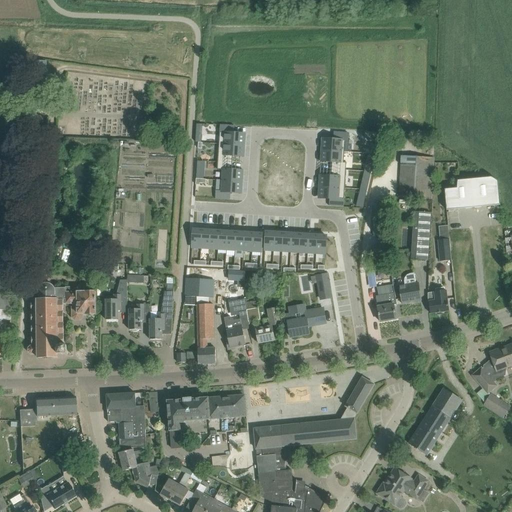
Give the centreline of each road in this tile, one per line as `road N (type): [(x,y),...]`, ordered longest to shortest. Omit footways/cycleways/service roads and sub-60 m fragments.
road 1 (track): [(24,284),(43,83),(64,70),(183,90),(173,261),(181,273)]
road 2 (residential): [(305,212),(309,134),(255,133),(252,209)]
road 3 (tertiary): [(170,376),(364,352)]
road 4 (unclassified): [(342,511),(407,398),(404,346)]
road 5 (residential): [(305,212),(338,219),(364,352)]
road 6 (unknown): [(224,372),(226,207)]
